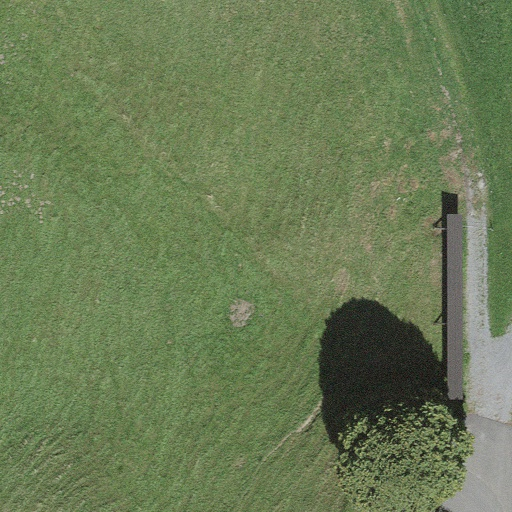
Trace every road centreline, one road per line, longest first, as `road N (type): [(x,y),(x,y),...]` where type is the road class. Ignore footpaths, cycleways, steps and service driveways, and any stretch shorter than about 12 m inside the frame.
road 1 (track): [(460,481),(511,358)]
road 2 (track): [(390,511),(428,482),(460,481),(485,511)]
